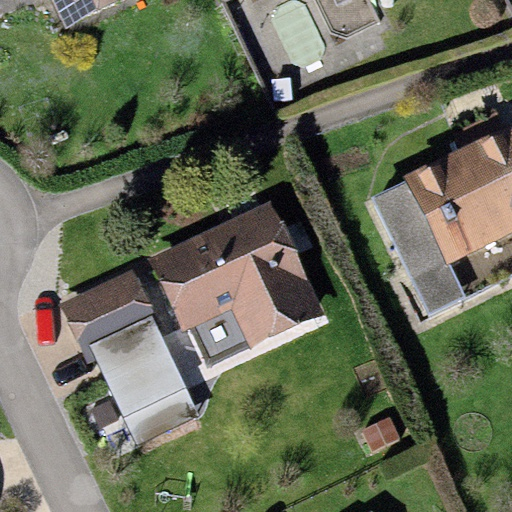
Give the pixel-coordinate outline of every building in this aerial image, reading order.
[(51,0),(63,25),(116,0),(51,0)] [(406,181),(371,198),(428,316),(466,297),(450,264),(511,233),(511,127),(511,125),(404,177),(406,181)] [(270,200),(146,258),(181,332),(189,328),(208,368),(323,314),(270,200)] [(134,268),(60,304),(87,361),(162,326),(134,268)] [(197,414),(151,314),(90,344),(136,446),(197,414)]
